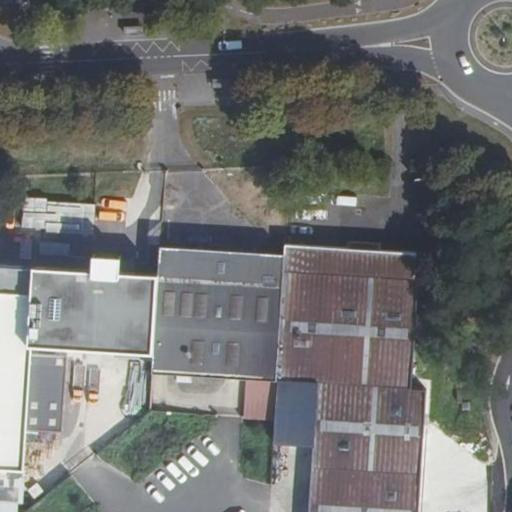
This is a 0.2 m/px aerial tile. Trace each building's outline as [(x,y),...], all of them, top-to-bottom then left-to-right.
[(417,251),(286,242),(286,255),(277,377),(321,380),(311,511),(419,511),(428,389),(412,387),(420,277),(416,277),(417,251)] [(286,255),(160,247),(159,261),(154,357),(153,358),(166,371),(277,380),(277,377),(286,255)] [(159,261),(34,254),(24,427),(63,429),(68,351),(154,357),(159,261)] [(0,463),(20,465),(32,264),(0,261),(0,463)] [(109,404),(75,434),(85,444),(119,415),(109,404)] [(54,431),(25,429),(24,457),(52,459),(54,431)] [(23,457),(22,472),(31,473),(31,458),(23,457)]
